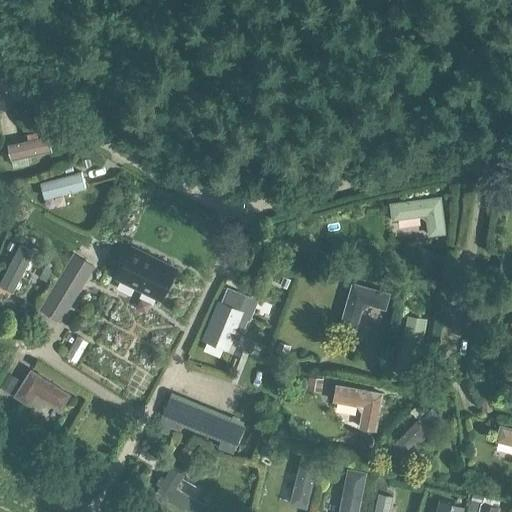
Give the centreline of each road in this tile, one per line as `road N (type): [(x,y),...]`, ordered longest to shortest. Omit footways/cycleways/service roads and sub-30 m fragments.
road 1 (unclassified): [(511,163),(357,181),(235,218)]
road 2 (unclassified): [(235,218),(0,83)]
road 3 (unclassified): [(149,400),(232,247),(235,218)]
road 4 (track): [(152,0),(150,47),(85,131)]
road 5 (unclassified): [(149,400),(87,511)]
